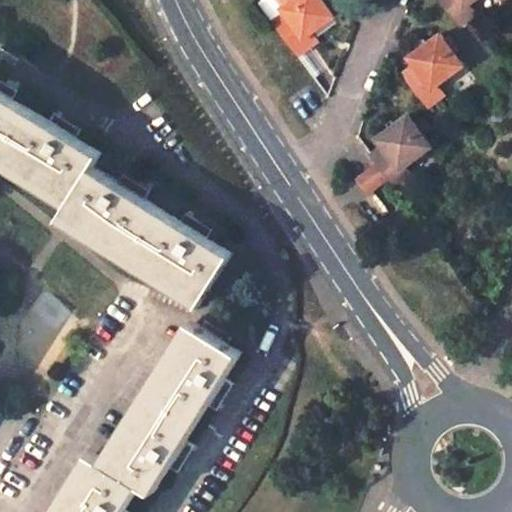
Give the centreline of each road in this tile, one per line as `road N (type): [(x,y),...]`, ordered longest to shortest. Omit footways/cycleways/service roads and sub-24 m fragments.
road 1 (tertiary): [(288,188),(442,412)]
road 2 (tertiary): [(174,0),(288,188)]
road 3 (residential): [(288,188),(333,141),(391,0)]
